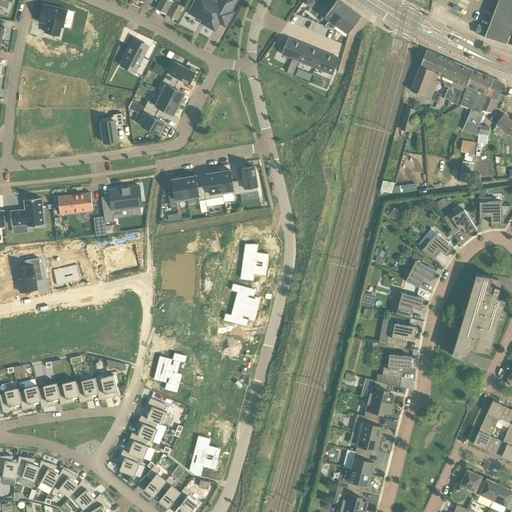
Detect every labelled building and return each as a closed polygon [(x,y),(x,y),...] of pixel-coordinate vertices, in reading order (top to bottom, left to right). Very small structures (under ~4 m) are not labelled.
[(0,0),(0,5),(8,9),(11,0),(0,0)] [(165,14),(172,1),(170,0),(159,0),(155,9),(165,14)] [(236,0),(235,0),(220,0),(216,8),(206,3),(208,0),(197,0),(195,4),(198,5),(193,14),(203,19),(203,18),(207,20),(205,24),(215,29),(219,21),(225,25),(232,13),(229,12),(236,0)] [(329,11),(326,16),(341,27),(349,33),(355,25),(362,17),(338,0),(337,0),(332,7),(330,10),(329,11)] [(507,44),(511,31),(511,0),(499,0),(489,28),(485,37),(507,44)] [(185,8),(173,1),(166,15),(177,21),(185,8)] [(68,10),(44,4),(40,21),(48,23),(46,32),(60,35),(62,26),(65,26),(68,10)] [(113,29),(97,22),(86,46),(96,50),(94,55),(107,61),(115,41),(109,38),(113,29)] [(476,33),(485,37),(489,28),(480,24),(476,33)] [(210,38),(214,30),(203,25),(200,33),(210,38)] [(306,45),(289,38),(282,54),(300,61),(306,45)] [(135,73),(142,76),(150,60),(144,57),(149,47),(135,39),(124,60),(137,67),(135,73)] [(323,52),(306,45),(300,61),(316,69),(323,52)] [(440,56),(426,50),(411,91),(411,92),(424,97),(440,56)] [(323,52),(317,68),(334,75),(341,59),(323,52)] [(440,56),(424,97),(431,99),(437,81),(435,80),(437,74),(442,76),(448,59),(440,56)] [(448,59),(442,76),(445,86),(448,87),(444,99),(445,99),(449,100),(449,101),(450,101),(451,98),(453,92),(455,86),(453,85),(454,81),(452,80),(458,64),(448,59)] [(165,78),(177,84),(180,79),(190,84),(196,73),(194,72),(195,70),(190,68),(189,70),(173,62),(165,78)] [(466,86),(473,70),(458,64),(452,80),(454,81),(453,85),(455,86),(453,92),(451,98),(450,101),(459,105),(461,105),(466,86)] [(481,114),(480,113),(482,110),(493,79),(473,70),(466,86),(461,105),(472,110),(463,130),(479,136),(481,114)] [(33,80),(30,95),(37,97),(37,98),(63,103),(66,85),(65,85),(66,79),(53,76),(52,82),(40,80),(40,81),(33,80)] [(161,96),(179,105),(180,103),(180,104),(184,97),(183,97),(185,94),(174,89),(177,84),(165,78),(162,84),(164,85),(159,95),(161,96)] [(493,79),(482,110),(491,113),(497,100),(503,102),(506,96),(499,93),(503,83),(493,79)] [(145,107),(157,114),(160,108),(174,115),(179,105),(161,96),(156,105),(148,101),(145,107)] [(92,145),(90,126),(66,129),(63,107),(56,108),(59,134),(65,133),(67,149),(92,145)] [(157,114),(145,107),(137,123),(159,135),(160,133),(164,126),(165,124),(155,118),(157,114)] [(29,154),(54,151),(52,135),(59,134),(56,108),(48,108),(51,131),(26,134),(29,154)] [(415,111),(416,110),(407,108),(401,130),(410,132),(415,111)] [(118,141),(116,127),(124,126),(122,114),(114,115),(114,117),(101,119),(104,143),(118,141)] [(511,120),(504,114),(496,124),(497,125),(492,130),(503,140),(510,132),(511,129),(511,120)] [(479,135),(489,137),(490,128),(480,127),(479,135)] [(475,153),(476,144),(463,142),(461,151),(468,152),(475,153)] [(466,160),(466,162),(474,163),(476,153),(475,153),(468,152),(465,155),(464,160),(466,160)] [(471,183),(474,163),(466,162),(463,162),(460,181),(471,183)] [(238,181),(241,194),(258,191),(254,167),(242,169),(244,180),(238,181)] [(234,195),(241,194),(238,181),(233,182),(231,170),(228,171),(228,169),(220,170),(220,172),(219,172),(223,195),(233,193),(234,195)] [(223,197),(223,195),(219,172),(207,174),(209,186),(204,187),(206,200),(223,197)] [(186,178),(185,178),(188,198),(198,196),(199,201),(206,200),(204,187),(198,188),(196,176),(193,177),(186,178)] [(188,200),(188,198),(185,178),(172,180),(174,192),(168,193),(171,206),(178,205),(177,202),(188,200)] [(386,193),(391,194),(395,183),(389,182),(386,193)] [(110,196),(102,197),(105,217),(105,223),(114,222),(114,219),(113,215),(122,214),(122,209),(141,207),(143,206),(140,186),(130,187),(128,187),(128,188),(124,188),(122,188),(109,190),(110,196)] [(91,193),(58,197),(60,214),(93,211),(91,193)] [(492,197),(481,198),(481,197),(480,197),(481,217),(481,216),(488,216),(488,217),(489,217),(489,216),(492,216),(492,225),(502,224),(502,225),(502,224),(503,224),(503,215),(506,215),(511,206),(503,207),(503,202),(492,202),(492,197)] [(26,210),(11,211),(12,226),(27,224),(27,226),(44,225),(42,198),(25,200),(26,210)] [(448,204),(444,198),(436,203),(440,209),(448,204)] [(463,228),(467,235),(476,230),(477,231),(477,230),(476,230),(477,229),(465,210),(456,215),(454,212),(450,214),(450,213),(449,214),(450,214),(444,218),(455,234),(455,233),(460,230),(460,231),(461,230),(460,230),(463,228)] [(253,215),(240,217),(241,225),(247,224),(249,237),(270,234),(268,220),(254,222),(253,215)] [(189,230),(168,230),(168,244),(182,245),(181,251),(195,251),(195,243),(189,243),(189,230)] [(454,248),(455,249),(454,248),(455,247),(437,232),(431,240),(427,237),(420,246),(419,246),(434,259),(435,259),(434,258),(438,253),(439,254),(440,253),(439,253),(441,251),(447,256),(454,248)] [(107,250),(112,270),(113,270),(136,264),(137,263),(132,243),(131,244),(131,243),(107,250)] [(271,254),(259,252),(260,244),(247,244),(246,251),(250,252),(248,262),(270,265),(271,254)] [(385,259),(377,256),(375,262),(383,265),(385,259)] [(26,261),(27,266),(16,268),(21,293),(38,289),(36,281),(43,280),(39,258),(26,261)] [(180,264),(166,265),(165,277),(191,277),(190,266),(194,266),(194,258),(180,258),(180,264)] [(79,261),(54,267),(58,285),(67,282),(67,283),(75,282),(75,280),(83,278),(79,261)] [(432,281),(436,272),(437,273),(438,273),(437,272),(437,271),(417,261),(412,270),(408,268),(403,278),(402,278),(420,288),(420,287),(419,287),(422,281),(423,282),(423,281),(422,281),(424,278),(432,281)] [(255,281),(256,275),(268,277),(270,265),(248,262),(247,273),(243,272),(241,279),(255,281)] [(461,328),(454,351),(453,355),(453,356),(454,352),(468,356),(466,362),(467,363),(470,354),(476,356),(478,346),(490,350),(489,353),(490,354),(500,319),(503,320),(505,314),(502,313),(506,301),(498,298),(500,290),(502,285),(492,282),(493,277),(492,277),(490,283),(477,278),(478,275),(477,275),(467,309),(464,308),(462,314),(465,315),(461,328)] [(191,277),(165,277),(165,290),(180,290),(180,296),(194,297),(194,289),(190,289),(191,277)] [(238,293),(235,304),(260,310),(263,297),(256,296),(258,290),(235,283),(232,291),(238,293)] [(365,292),(363,304),(373,306),(375,294),(365,292)] [(425,299),(405,294),(401,293),(398,303),(396,302),(395,306),(394,306),(393,313),(411,318),(412,317),(411,317),(412,311),(413,312),(413,311),(413,308),(422,310),(424,300),(425,301),(424,300),(425,299)] [(172,310),(165,309),(164,322),(189,324),(190,313),(196,313),(197,305),(173,304),(172,310)] [(260,310),(235,304),(232,315),(227,313),(224,321),(248,327),(249,321),(256,323),(260,310)] [(371,309),(364,308),(363,315),(370,317),(371,309)] [(71,330),(68,314),(45,319),(48,336),(71,330)] [(29,322),(7,327),(11,344),(33,339),(29,322)] [(164,322),(163,335),(170,336),(170,342),(194,344),(194,336),(188,335),(189,324),(164,322)] [(418,329),(417,329),(418,328),(395,323),(393,333),(389,333),(388,336),(387,336),(387,337),(388,337),(387,344),(406,348),(406,347),(405,347),(406,341),(407,341),(407,340),(407,338),(415,339),(417,329),(418,330),(418,329)] [(226,332),(231,333),(228,343),(249,348),(252,337),(240,334),(242,328),(228,324),(226,332)] [(107,352),(127,357),(130,345),(130,344),(131,340),(128,340),(129,337),(116,334),(114,340),(110,339),(107,352)] [(221,352),(219,359),(232,363),(234,356),(246,359),(249,348),(228,343),(225,353),(221,352)] [(159,355),(155,367),(179,374),(182,363),(185,364),(188,356),(175,352),(173,359),(159,355)] [(384,369),(383,375),(378,374),(377,381),(388,384),(400,387),(401,378),(402,378),(402,377),(401,377),(402,371),(403,371),(402,371),(403,368),(411,369),(412,359),(414,359),(413,358),(413,357),(395,355),(390,355),(389,365),(384,365),(384,369),(383,369),(384,369)] [(81,356),(71,358),(72,364),(82,362),(81,356)] [(125,365),(118,363),(119,367),(120,371),(126,370),(125,365)] [(216,363),(214,371),(219,372),(216,385),(236,390),(240,376),(227,373),(229,366),(216,363)] [(179,374),(155,367),(152,379),(166,383),(164,389),(177,393),(179,386),(176,385),(179,374)] [(354,376),(346,374),(345,380),(352,382),(354,376)] [(102,376),(95,378),(99,393),(98,394),(99,400),(112,397),(111,393),(118,391),(115,375),(102,378),(102,376)] [(82,383),(77,385),(80,396),(79,396),(80,402),(93,399),(92,395),(98,394),(99,393),(95,378),(82,381),(82,383)] [(58,387),(57,387),(60,399),(61,405),(74,402),(73,400),(73,398),(77,397),(79,396),(77,385),(77,384),(76,380),(63,384),(63,386),(58,387)] [(370,399),(393,404),(395,395),(388,394),(389,391),(385,390),(386,384),(388,385),(388,384),(377,381),(374,380),(370,399)] [(39,390),(38,390),(41,401),(40,401),(42,407),(55,404),(54,402),(54,400),(58,399),(60,399),(57,387),(58,387),(57,383),(44,386),(44,388),(39,390)] [(20,392),(19,392),(22,404),(21,404),(23,410),(35,407),(35,405),(34,403),(38,402),(40,401),(41,401),(38,390),(39,390),(38,385),(24,389),(25,391),(20,392)] [(6,393),(0,394),(0,397),(4,413),(16,410),(16,407),(15,405),(21,404),(22,404),(19,392),(20,392),(19,388),(5,391),(6,393)] [(208,403),(205,414),(230,421),(233,408),(226,407),(228,401),(205,394),(203,402),(208,403)] [(150,399),(146,411),(148,411),(150,412),(148,416),(147,418),(147,419),(158,423),(162,425),(167,412),(165,411),(167,405),(150,399)] [(390,414),(393,404),(370,399),(365,416),(379,420),(377,419),(379,413),(383,415),(384,412),(390,414)] [(503,405),(493,401),(484,422),(496,428),(500,419),(511,425),(511,424),(511,417),(509,416),(511,410),(502,406),(503,405)] [(197,424),(195,432),(218,438),(219,432),(227,434),(230,421),(205,414),(202,426),(197,424)] [(141,416),(137,428),(139,429),(141,429),(139,433),(138,435),(138,436),(149,440),(149,441),(153,442),(158,429),(156,428),(158,423),(147,419),(147,418),(141,416)] [(379,420),(365,416),(365,418),(357,416),(355,422),(363,424),(361,434),(381,439),(384,427),(376,425),(377,420),(379,420)] [(496,428),(484,422),(474,444),(483,448),(492,452),(495,446),(500,448),(498,454),(498,455),(504,442),(492,437),(496,428)] [(132,433),(127,445),(130,446),(132,446),(130,450),(129,452),(129,453),(140,457),(140,458),(144,459),(149,446),(147,446),(149,441),(149,440),(138,436),(138,435),(132,433)] [(378,451),(381,439),(361,434),(361,436),(352,434),(350,445),(358,447),(356,452),(370,455),(368,455),(370,449),(378,451)] [(511,435),(508,434),(504,442),(498,455),(499,455),(500,452),(503,453),(502,457),(511,461),(511,435)] [(201,444),(198,454),(219,459),(222,448),(210,445),(212,439),(199,435),(197,443),(201,444)] [(334,447),(327,445),(326,451),(333,453),(334,447)] [(123,450),(118,462),(122,463),(120,470),(134,476),(140,464),(138,463),(140,458),(140,457),(129,453),(129,452),(123,450)] [(370,456),(370,455),(356,452),(352,470),(372,475),(375,463),(367,461),(368,455),(370,456)] [(202,477),(204,467),(216,470),(219,459),(198,454),(195,464),(191,463),(189,470),(195,475),(202,477)] [(13,456),(0,456),(0,473),(3,474),(3,476),(17,479),(17,475),(19,463),(18,463),(16,462),(12,462),(12,460),(13,456)] [(19,463),(17,475),(35,482),(36,479),(40,467),(40,466),(38,466),(34,464),(34,462),(35,459),(19,457),(18,463),(19,463)] [(40,467),(36,479),(53,488),(56,483),(55,483),(60,474),(58,473),(54,471),(55,469),(57,466),(42,461),(40,466),(40,467)] [(152,480),(144,490),(154,497),(162,488),(161,488),(167,481),(166,481),(158,474),(161,470),(155,465),(146,476),(152,480)] [(60,474),(55,483),(56,483),(60,487),(59,489),(69,498),(73,493),(79,485),(77,483),(74,481),(75,479),(77,477),(63,469),(60,474)] [(369,486),(372,475),(352,470),(348,487),(361,491),(359,490),(361,484),(369,486)] [(474,494),(480,482),(482,477),(481,476),(472,472),(468,471),(464,479),(462,478),(460,484),(475,491),(473,494),(474,494)] [(167,492),(159,501),(169,509),(177,498),(181,492),(172,485),(175,482),(169,477),(166,481),(167,481),(161,488),(162,488),(167,492)] [(480,482),(474,494),(472,499),(491,508),(494,500),(501,485),(492,481),(491,481),(487,479),(485,485),(480,482)] [(79,485),(73,493),(77,498),(75,499),(84,510),(86,508),(86,507),(96,499),(95,499),(91,494),(93,493),(95,490),(83,480),(79,485)] [(501,485),(494,500),(501,503),(500,505),(511,511),(511,510),(511,496),(511,497),(511,496),(511,490),(510,490),(510,489),(501,485)] [(183,502),(175,511),(190,511),(195,506),(196,506),(198,503),(188,496),(191,492),(185,487),(181,492),(177,498),(183,502)] [(361,491),(348,487),(346,494),(343,493),(340,504),(366,511),(368,502),(362,500),(362,497),(358,496),(359,491),(361,491)] [(29,499),(34,500),(37,491),(32,489),(29,499)] [(96,499),(86,507),(86,508),(88,511),(107,511),(106,510),(108,509),(111,507),(100,495),(95,499),(96,499)]
